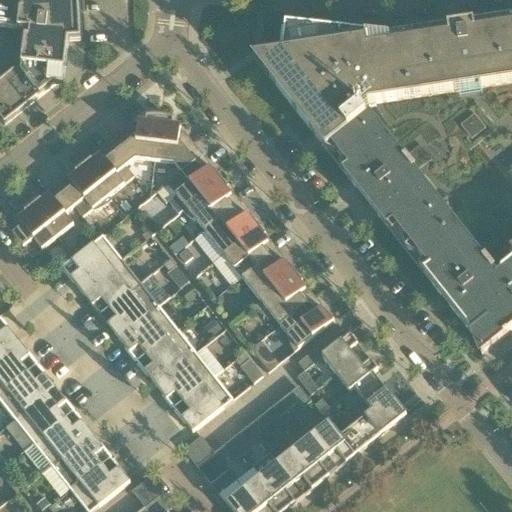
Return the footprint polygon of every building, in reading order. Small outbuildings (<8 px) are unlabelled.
[(0,0),(0,120),(5,126),(65,79),(68,45),(81,44),(78,1),(44,3),(17,0),(0,0)] [(320,144),(327,152),(344,174),(353,185),(378,217),(388,230),(424,276),(435,289),(441,297),(449,308),(460,321),(479,346),(482,356),(492,349),(511,333),(511,22),(389,41),(286,29),(283,57),(254,61),(314,136),(320,144)] [(134,127),(109,147),(135,179),(127,168),(136,161),(155,163),(161,118),(156,117),(152,118),(147,118),(146,123),(139,123),(138,128),(134,127)] [(182,175),(204,158),(185,133),(180,133),(181,128),(174,127),(174,122),(170,120),(165,118),(161,118),(155,163),(175,166),(182,175)] [(109,199),(135,179),(109,147),(99,155),(100,157),(93,162),(91,161),(84,167),(112,203),(109,199)] [(210,170),(212,168),(204,158),(182,175),(168,186),(177,197),(169,203),(178,216),(183,212),(183,213),(223,181),(216,173),(214,175),(210,170)] [(107,207),(112,203),(84,167),(75,173),(77,175),(70,181),(69,179),(58,187),(75,209),(83,218),(93,211),(94,213),(100,211),(107,207)] [(227,191),(229,189),(223,181),(183,213),(187,217),(193,221),(197,224),(198,224),(205,233),(241,205),(233,194),(231,196),(227,191)] [(66,216),(75,209),(58,187),(48,195),(49,197),(42,203),(41,201),(33,207),(58,239),(74,227),(66,216)] [(241,205),(205,233),(224,257),(260,228),(253,220),(251,222),(247,217),(249,215),(241,205)] [(7,228),(32,260),(58,239),(33,207),(24,214),(26,215),(19,221),(18,219),(7,228)] [(144,225),(152,237),(160,231),(151,220),(144,225)] [(260,228),(224,257),(242,280),(278,252),(270,241),(268,243),(264,238),(266,236),(260,228)] [(82,294),(122,262),(103,238),(63,270),(82,294)] [(242,280),(261,304),(297,275),(290,267),(288,269),(285,264),(287,262),(278,252),(242,280)] [(141,285),(122,262),(82,294),(100,317),(141,285)] [(261,304),(254,309),(258,313),(264,318),(269,320),(272,318),(280,328),(315,299),(307,288),(305,290),(301,285),(303,283),(297,275),(261,304)] [(159,309),(141,285),(100,317),(119,341),(159,309)] [(315,299),(280,328),(287,337),(288,342),(291,349),(295,354),(334,323),(328,314),(326,316),(322,311),(324,309),(315,299)] [(178,332),(159,309),(119,341),(137,364),(178,332)] [(0,358),(19,343),(0,319),(0,358)] [(137,364),(156,387),(196,355),(178,332),(137,364)] [(350,337),(322,359),(336,377),(364,354),(350,337)] [(0,396),(37,367),(19,343),(0,358),(0,396)] [(298,365),(305,373),(322,359),(316,351),(298,365)] [(364,354),(336,377),(350,394),(355,390),(354,390),(373,375),(378,372),(364,354)] [(196,355),(156,387),(174,411),(215,379),(196,355)] [(250,361),(245,355),(235,362),(240,369),(250,361)] [(263,379),(250,361),(240,369),(254,386),(263,379)] [(0,396),(0,401),(16,422),(56,390),(37,367),(0,396)] [(319,391),(305,373),(297,379),(311,397),(319,391)] [(407,417),(373,375),(354,390),(355,390),(373,413),(380,421),(389,414),(397,425),(407,417)] [(233,403),(215,379),(174,411),(193,435),(233,403)] [(74,414),(56,390),(16,422),(34,446),(74,414)] [(282,401),(289,410),(298,403),(291,394),(282,401)] [(289,410),(282,401),(273,408),(280,418),(289,410)] [(322,416),(330,410),(323,401),(315,407),(322,416)] [(373,413),(340,439),(355,458),(397,425),(389,414),(380,421),(373,413)] [(34,446),(35,446),(25,454),(42,475),(52,468),(53,469),(93,437),(74,414),(34,446)] [(255,437),(265,430),(257,421),(248,428),(255,437)] [(329,425),(311,438),(338,472),(355,458),(340,439),(329,425)] [(255,437),(248,428),(239,435),(246,444),(255,437)] [(53,469),(71,492),(111,460),(93,437),(53,469)] [(321,485),(338,472),(311,438),(294,452),(321,485)] [(224,447),(214,454),(222,464),(231,456),(224,447)] [(294,452),(278,465),(304,498),(321,485),(294,452)] [(228,472),(222,464),(214,454),(197,468),(210,486),(228,472)] [(71,492),(86,511),(95,511),(130,484),(111,460),(71,492)] [(261,478),(287,511),(304,498),(278,465),(261,478)] [(259,511),(286,511),(287,511),(261,478),(244,492),(259,511)] [(259,511),(244,492),(226,506),(231,511),(259,511)] [(145,510),(146,511),(169,511),(173,509),(163,496),(145,510)]
